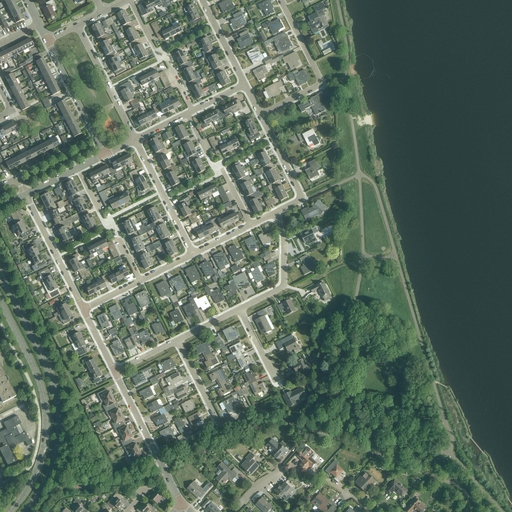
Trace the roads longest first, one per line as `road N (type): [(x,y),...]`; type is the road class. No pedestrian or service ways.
road 1 (secondary): [(27,511),(56,458),(60,400),(0,272)]
road 2 (secondary): [(0,301),(47,413),(40,465),(11,511)]
road 3 (residential): [(261,115),(322,84),(280,0)]
road 4 (residential): [(181,506),(115,371)]
road 5 (residential): [(252,410),(220,424),(176,341)]
road 6 (residential): [(193,253),(135,139)]
road 7 (residential): [(83,309),(25,195)]
road 8 (residential): [(135,139),(77,25)]
road 9 (residential): [(104,154),(47,41)]
road 10 (residential): [(239,309),(282,285),(275,211)]
road 11 (residential): [(275,211),(300,196),(261,115)]
